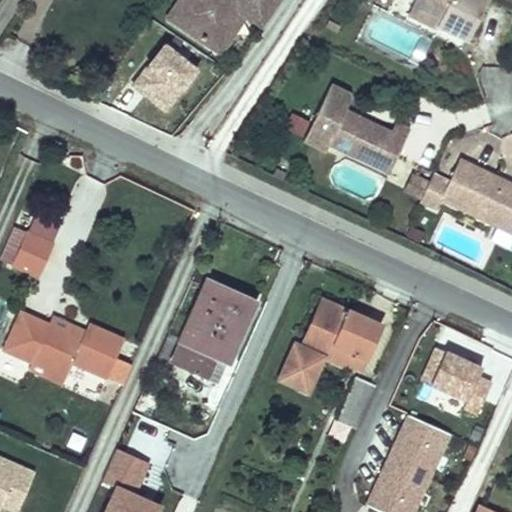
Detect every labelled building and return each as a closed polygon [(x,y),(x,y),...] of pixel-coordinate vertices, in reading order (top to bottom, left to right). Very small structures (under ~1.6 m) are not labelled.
[(178,0),(171,12),(179,18),(191,0),(178,0)] [(191,0),(179,18),(213,42),(239,4),(248,10),(263,20),(275,0),(191,0)] [(488,0),(418,0),(416,7),(442,19),(439,24),(469,40),(488,0)] [(239,4),(213,42),(222,48),(248,10),(239,4)] [(442,19),(416,7),(412,15),(437,27),(439,24),(442,19)] [(200,68),(164,40),(131,82),(167,110),(200,68)] [(332,140),(377,161),(383,148),(398,155),(411,128),(396,121),(393,128),(349,106),(352,99),(347,91),(332,84),(313,123),(305,138),(327,149),(332,140)] [(305,138),(313,123),(293,113),(286,129),(305,138)] [(398,155),(383,148),(377,161),(391,169),(398,155)] [(443,197),(501,223),(505,216),(511,218),(511,188),(493,180),(496,173),(461,157),(451,179),(436,172),(424,199),(440,206),(443,197)] [(511,181),(496,173),(493,180),(511,188),(511,181)] [(38,276),(60,225),(34,215),(27,233),(13,265),(38,276)] [(511,218),(505,216),(501,223),(511,228),(511,218)] [(2,260),(13,265),(27,233),(16,228),(2,260)] [(207,281),(172,362),(216,382),(252,302),(207,281)] [(323,356),(326,357),(347,310),(322,299),(301,346),(323,356)] [(347,310),(326,357),(348,367),(351,362),(361,367),(380,325),(347,310)] [(1,351),(30,364),(32,360),(65,375),(71,363),(105,377),(123,338),(87,323),(84,330),(80,337),(47,323),(19,311),(1,351)] [(50,316),(47,323),(80,337),(84,330),(50,316)] [(169,331),(156,360),(166,365),(179,336),(169,331)] [(301,346),(294,343),(278,378),(297,387),(301,377),(312,381),(323,356),(301,346)] [(433,355),(423,379),(468,399),(464,408),(479,414),(483,405),(493,382),(477,374),(481,364),(438,345),(433,355)] [(117,357),(109,376),(124,383),(133,363),(117,357)] [(32,360),(30,364),(27,370),(60,384),(65,375),(32,360)] [(312,381),(301,377),(297,387),(307,391),(312,381)] [(350,426),(355,429),(375,385),(356,377),(337,421),(350,426)] [(413,511),(450,433),(409,414),(367,505),(381,511),(413,511)] [(337,421),(335,420),(327,435),(342,442),(350,426),(337,421)] [(159,511),(163,504),(137,493),(150,461),(130,452),(119,448),(105,479),(116,484),(103,511),(159,511)] [(17,468),(0,460),(0,476),(11,482),(17,468)] [(0,476),(0,507),(1,505),(14,511),(15,511),(33,475),(17,468),(11,482),(0,476)]
